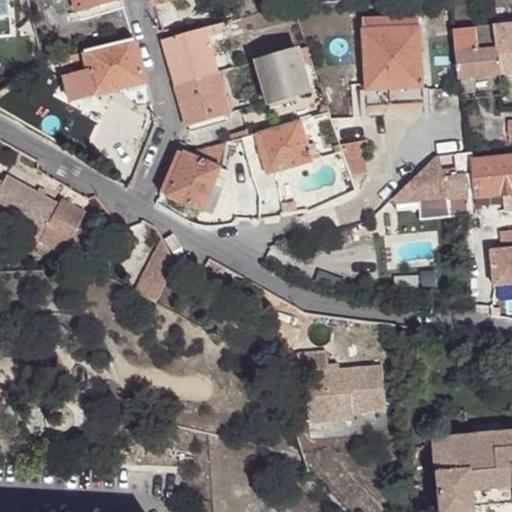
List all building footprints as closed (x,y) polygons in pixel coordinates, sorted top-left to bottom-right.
[(0,0),(0,35),(13,36),(7,0),(0,0)] [(113,0),(74,0),(78,11),(113,0)] [(123,8),(121,0),(113,0),(78,11),(78,13),(80,20),(81,21),(123,8)] [(155,14),(160,32),(174,28),(168,10),(155,14)] [(363,18),(363,29),(420,26),(419,16),(363,18)] [(223,24),(205,29),(207,36),(225,31),(223,24)] [(499,49),(501,74),(511,73),(511,24),(497,26),(493,26),(495,49),(499,49)] [(363,29),(368,90),(424,87),(420,26),(363,29)] [(493,26),(475,28),(477,51),(495,49),(493,26)] [(475,28),(455,30),(457,52),(477,51),(475,28)] [(175,84),(217,72),(215,65),(209,44),(207,36),(205,29),(184,36),(163,41),(175,84)] [(207,36),(209,44),(228,38),(225,31),(207,36)] [(145,81),(133,40),(85,52),(90,71),(96,95),(145,81)] [(307,45),(299,48),(304,62),(312,60),(307,45)] [(302,68),(297,49),(256,61),(268,102),(310,90),(305,75),(302,68)] [(460,78),(501,74),(499,49),(495,49),(477,51),(457,52),(460,78)] [(85,52),(70,56),(72,63),(86,60),(85,52)] [(217,72),(234,67),(232,60),(215,65),(217,72)] [(75,75),(73,76),(69,77),(67,77),(65,79),(72,101),(96,95),(90,71),(75,75)] [(175,84),(187,124),(228,111),(217,72),(175,84)] [(424,87),(368,90),(368,105),(425,102),(424,87)] [(306,145),(300,120),(257,132),(267,173),(320,159),(314,143),(306,145)] [(267,173),(257,132),(248,134),(252,161),(254,174),(267,173)] [(341,144),(351,174),(373,171),(368,139),(341,144)] [(193,150),(181,145),(178,152),(221,171),(223,162),(227,141),(193,150)] [(221,171),(178,152),(160,194),(200,211),(207,195),(211,186),(220,190),(227,174),(221,171)] [(473,160),(472,153),(467,153),(460,155),(460,175),(447,176),(448,199),(449,216),(470,215),(469,198),(467,174),(474,174),(472,161),(473,160)] [(447,176),(444,156),(437,156),(393,199),(387,205),(397,204),(427,201),(448,199),(447,176)] [(511,156),(473,160),(472,161),(474,174),(475,197),(511,192),(511,156)] [(0,213),(12,220),(40,236),(57,204),(3,175),(0,180),(0,213)] [(219,192),(220,190),(211,186),(207,195),(215,199),(217,196),(219,192)] [(511,200),(511,192),(475,197),(476,204),(504,202),(511,200)] [(207,195),(200,211),(209,215),(215,199),(207,195)] [(59,200),(57,204),(40,236),(37,242),(42,245),(40,249),(65,261),(89,217),(59,200)] [(427,201),(397,204),(398,214),(427,212),(427,201)] [(37,242),(40,236),(12,220),(8,226),(37,242)] [(511,232),(487,234),(491,292),(511,290),(511,232)] [(174,266),(161,242),(135,292),(157,303),(174,266)] [(418,276),(392,277),(393,297),(419,296),(418,276)] [(330,368),(329,354),(299,356),(301,376),(307,375),(311,425),(356,421),(355,417),(388,414),(384,369),(340,373),(331,374),(330,368)] [(58,428),(64,424),(65,420),(66,414),(62,408),(56,406),(50,407),(45,412),(43,418),(46,424),(51,428),(58,428)] [(511,432),(433,440),(440,511),(471,511),(472,507),(511,503),(511,432)] [(471,511),(511,511),(511,503),(472,507),(471,511)]
